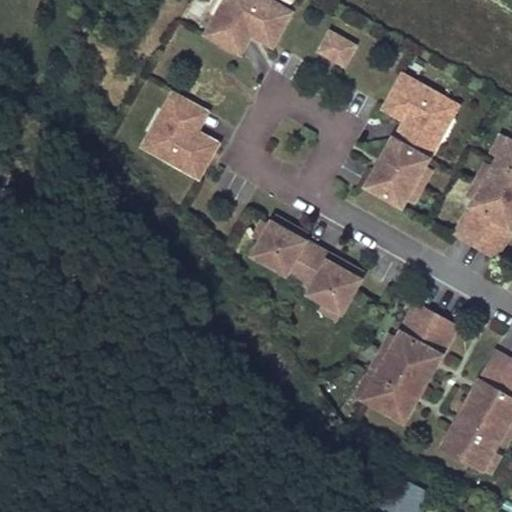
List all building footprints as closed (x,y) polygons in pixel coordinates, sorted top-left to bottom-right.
[(234,0),(212,39),(242,56),(253,36),(259,40),(272,47),(292,12),(269,0),(234,0)] [(356,41),(329,27),(317,50),(345,64),(356,41)] [(259,40),(253,36),(242,56),(249,59),(259,40)] [(452,102),(403,74),(384,109),(403,120),(410,124),(399,143),(393,139),(379,163),(384,166),(377,178),(372,175),(359,199),(395,220),(445,131),(438,127),(452,102)] [(208,117),(178,100),(148,154),(197,182),(216,147),(204,140),(197,136),(208,117)] [(214,121),(208,117),(197,136),(204,140),(214,121)] [(410,124),(403,120),(393,139),(399,143),(410,124)] [(511,227),(511,140),(508,139),(455,233),(496,256),(511,227)] [(296,229),(275,217),(254,256),(313,289),(310,294),(344,313),(365,273),(344,262),(341,268),(329,262),(332,256),(305,240),(293,235),(296,229)] [(308,235),(296,229),(293,235),(305,240),(308,235)] [(416,302),(363,396),(404,419),(458,325),(416,302)] [(511,415),(511,359),(495,350),(441,445),(482,468),(511,415)] [(424,511),(427,489),(406,479),(403,504),(402,511),(424,511)] [(402,511),(403,504),(376,501),(375,511),(402,511)]
